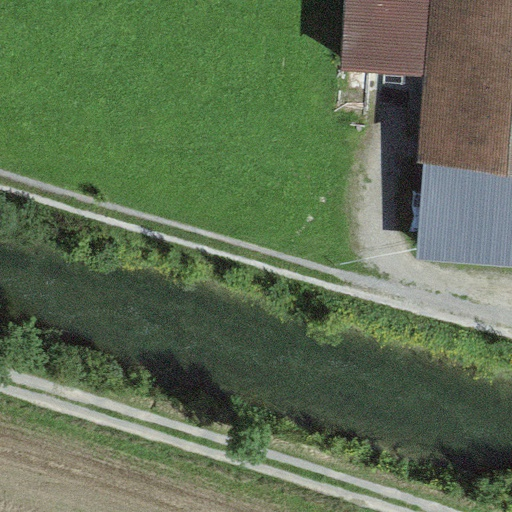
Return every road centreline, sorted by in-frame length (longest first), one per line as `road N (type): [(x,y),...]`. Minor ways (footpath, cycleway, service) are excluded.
road 1 (track): [(0,182),(511,330)]
road 2 (track): [(0,382),(414,511)]
